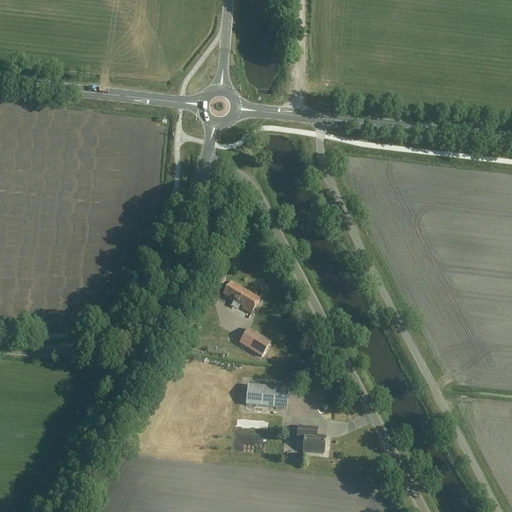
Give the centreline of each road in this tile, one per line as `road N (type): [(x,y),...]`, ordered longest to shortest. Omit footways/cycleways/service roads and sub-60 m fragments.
road 1 (unclassified): [(498,511),(327,177),(321,118)]
road 2 (unclassified): [(423,511),(259,195),(240,175),(203,166)]
road 3 (tertiary): [(0,347),(61,350),(112,331),(180,228),(203,166)]
road 4 (primary): [(321,118),(511,139)]
road 5 (primary): [(0,82),(181,102)]
